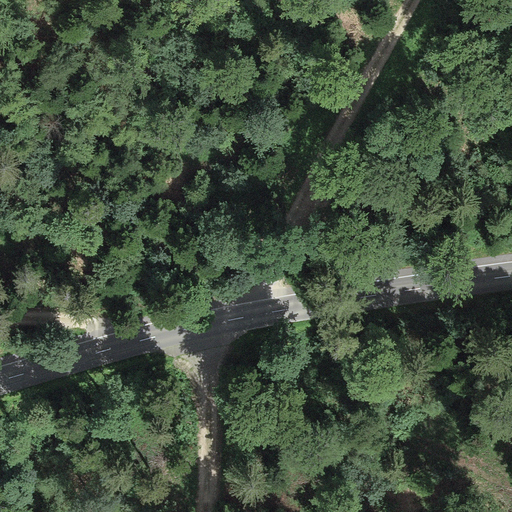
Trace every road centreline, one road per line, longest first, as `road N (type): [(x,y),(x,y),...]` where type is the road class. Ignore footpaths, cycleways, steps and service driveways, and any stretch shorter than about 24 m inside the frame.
road 1 (unclassified): [(511,276),(202,326),(0,380)]
road 2 (track): [(409,0),(275,242),(246,318)]
road 3 (track): [(202,326),(202,511)]
road 4 (track): [(0,316),(157,336)]
